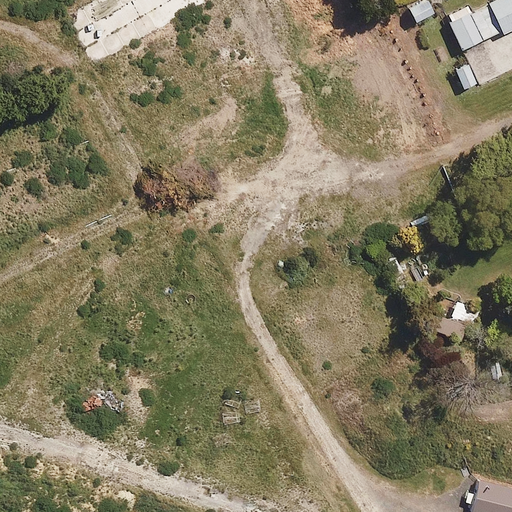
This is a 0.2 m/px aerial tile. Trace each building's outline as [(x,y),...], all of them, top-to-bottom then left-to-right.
[(202,13),(194,0),(98,0),(57,23),(87,77),(202,13)] [(366,16),(359,0),(309,0),(333,52),(353,43),(345,25),(366,16)] [(436,10),(431,0),(422,0),(411,5),(416,18),(436,10)] [(447,14),(463,47),(503,28),(504,30),(511,26),(511,0),(490,0),(488,1),(490,4),(473,12),(469,4),(447,14)] [(225,56),(211,64),(246,122),(259,113),(225,56)] [(469,62),(456,68),(465,86),(478,81),(469,62)] [(275,121),(158,170),(165,186),(282,137),(275,121)] [(480,308),(458,299),(450,317),(442,313),(435,327),(461,339),(469,323),(472,324),(480,308)] [(511,511),(511,486),(479,478),(471,511),(474,511),(511,511)]
